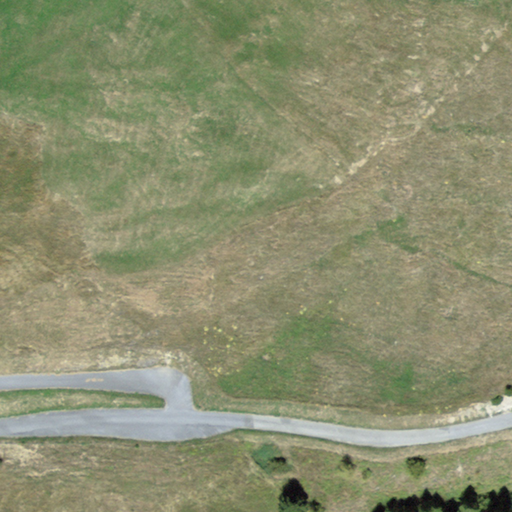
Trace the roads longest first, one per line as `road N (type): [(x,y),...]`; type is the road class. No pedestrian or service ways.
road 1 (unclassified): [(511,423),(420,440),(176,427)]
road 2 (residential): [(176,427),(162,385),(0,387)]
road 3 (unclassified): [(176,427),(0,434)]
